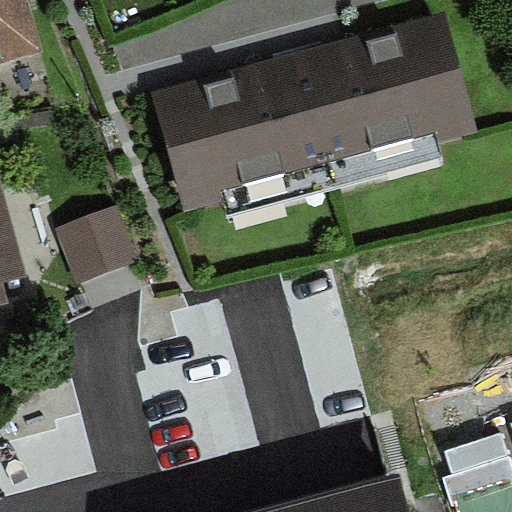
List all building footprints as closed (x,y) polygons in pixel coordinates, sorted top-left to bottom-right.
[(25,0),(0,0),(0,65),(41,54),(25,0)] [(476,137),(444,22),(320,55),(155,100),(188,220),(226,209),(230,221),(442,163),(437,148),(476,137)] [(0,311),(6,310),(1,290),(27,284),(0,192),(0,311)] [(138,264),(113,203),(47,223),(69,286),(138,264)] [(313,511),(390,511),(385,493),(313,511)]
